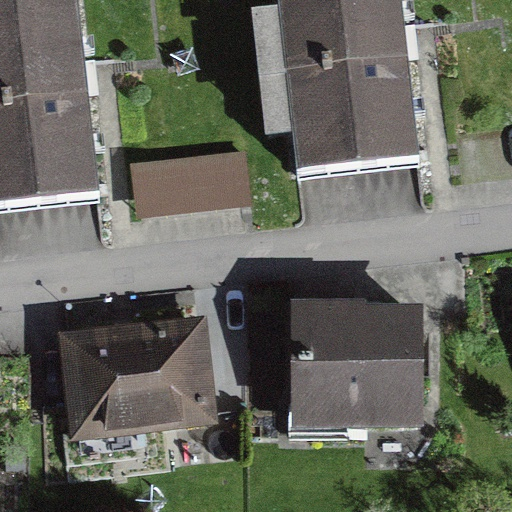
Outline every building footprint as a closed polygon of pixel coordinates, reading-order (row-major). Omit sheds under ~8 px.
[(0,209),(98,199),(74,0),(59,0),(0,6),(0,209)] [(399,0),(276,0),(297,177),(418,164),(399,0)] [(511,127),(455,134),(460,179),(511,173),(511,127)] [(233,169),(142,180),(147,217),(238,207),(233,169)] [(357,314),(296,314),(296,412),(345,412),(345,424),(416,424),(416,319),(357,319),(357,314)] [(78,433),(207,419),(197,329),(68,344),(78,433)]
